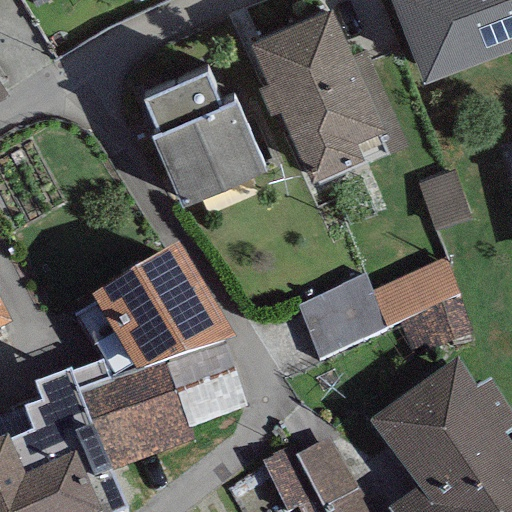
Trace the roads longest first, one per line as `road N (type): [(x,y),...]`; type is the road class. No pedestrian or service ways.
road 1 (residential): [(166,511),(251,440),(258,386),(98,67)]
road 2 (residential): [(98,67),(262,0)]
